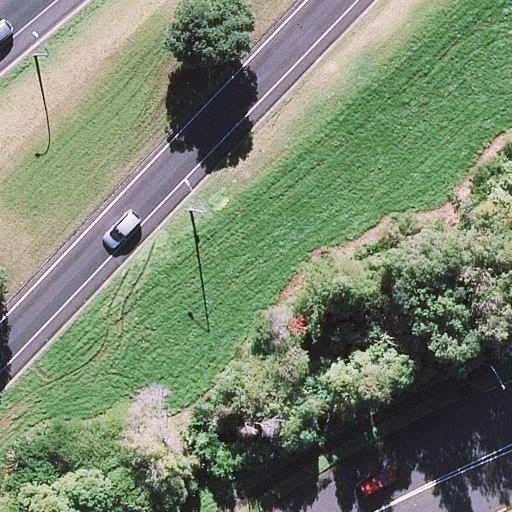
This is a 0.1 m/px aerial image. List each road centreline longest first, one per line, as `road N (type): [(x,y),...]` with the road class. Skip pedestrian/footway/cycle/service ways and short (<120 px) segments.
road 1 (trunk): [(326,0),(0,345)]
road 2 (residential): [(369,511),(405,490),(511,451)]
